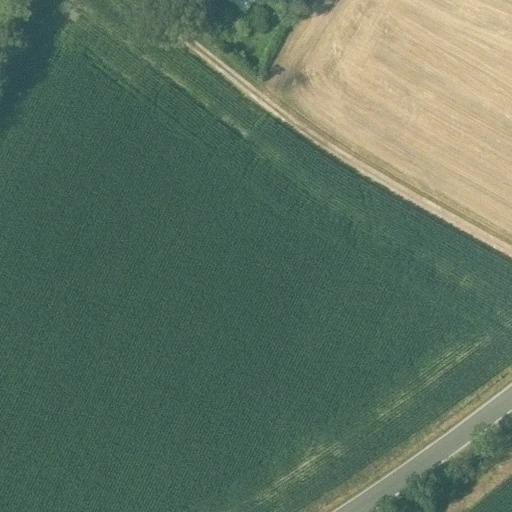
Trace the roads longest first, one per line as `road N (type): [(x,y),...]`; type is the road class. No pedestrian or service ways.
road 1 (track): [(143,0),(308,136),(511,257)]
road 2 (tertiary): [(511,396),(350,511)]
